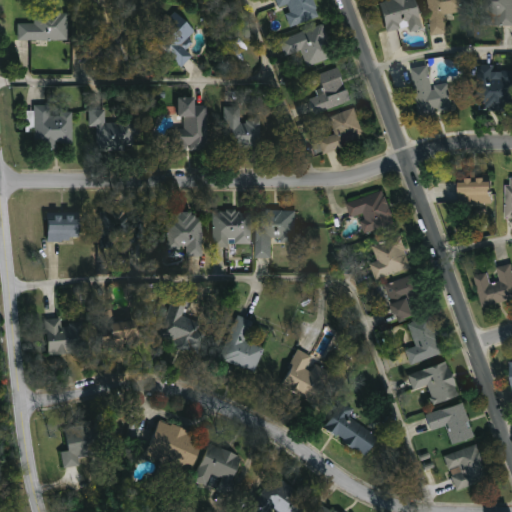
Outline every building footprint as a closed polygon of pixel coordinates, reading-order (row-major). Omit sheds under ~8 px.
[(287,28),(282,11),(279,13),(274,0),(312,0),(318,18),(287,28)] [(385,33),(377,4),(390,0),(412,0),(421,29),(408,33),(406,27),(385,33)] [(444,15),(446,34),(431,36),(426,0),(464,0),(466,13),(444,15)] [(511,0),(511,27),(483,27),(483,0),(511,0)] [(195,34),(182,47),(191,56),(180,68),(148,35),(173,11),(195,34)] [(17,24),(34,24),(34,12),(65,12),(65,41),(17,41),(17,24)] [(283,56),(278,40),(323,26),(333,58),(304,67),(299,52),(283,56)] [(130,31),(106,30),(105,61),(129,62),(130,31)] [(511,108),(476,108),(477,66),(495,67),(494,72),(511,72),(511,108)] [(411,70),(428,67),(431,87),(447,85),(452,112),(418,118),(411,70)] [(348,103),(311,113),(307,100),(318,96),(313,76),(338,69),(348,103)] [(206,106),(208,149),(170,150),(169,129),(178,128),(177,98),(192,97),(193,106),(206,106)] [(260,120),(260,148),(225,148),(225,108),(239,108),(239,120),(260,120)] [(33,109),(71,109),(71,148),(33,148),(33,109)] [(328,117),(354,110),(363,143),(323,154),(319,141),(334,136),(328,117)] [(104,122),(133,122),(132,148),(94,148),(95,111),(104,111),(104,122)] [(458,181),(489,181),(489,206),(458,206),(458,181)] [(363,216),(351,220),(346,204),(383,192),(393,225),(368,233),(363,216)] [(256,259),(257,211),(295,212),(294,245),(271,244),(270,260),(256,259)] [(118,214),(140,212),(141,242),(120,243),(118,214)] [(250,212),(250,245),(212,245),(212,212),(250,212)] [(201,215),(201,256),(166,256),(166,215),(201,215)] [(46,216),(77,216),(77,241),(46,241),(46,216)] [(370,265),(375,264),(371,246),(401,238),(409,271),(373,280),(370,265)] [(473,277),(491,273),(492,281),(497,280),(495,269),(511,266),(511,270),(511,300),(481,308),(473,277)] [(413,317),(395,323),(383,287),(416,276),(422,295),(407,300),(413,317)] [(157,342),(170,295),(191,301),(185,321),(203,326),(196,353),(157,342)] [(94,317),(137,306),(144,335),(101,345),(94,317)] [(262,349),(254,372),(220,360),(235,316),(252,322),(244,343),(262,349)] [(431,318),(442,355),(408,366),(404,351),(414,348),(407,326),(431,318)] [(61,325),(84,324),(85,354),(45,356),(44,321),(61,320),(61,325)] [(280,389),(293,354),(329,368),(315,403),(280,389)] [(447,363),(456,398),(431,405),(426,387),(411,391),(407,374),(447,363)] [(363,457),(321,430),(339,402),(354,412),(349,419),(376,436),(363,457)] [(472,438),(450,445),(445,427),(429,432),(424,415),(463,404),(472,438)] [(143,456),(156,421),(201,438),(187,473),(143,456)] [(65,453),(62,427),(90,424),(94,456),(77,458),(78,467),(62,468),(60,453),(65,453)] [(193,482),(206,445),(242,458),(228,497),(214,492),(219,479),(210,475),(206,487),(193,482)] [(489,479),(456,492),(442,458),(476,445),(489,479)] [(307,500),(299,511),(253,511),(250,510),(272,477),(307,500)]
